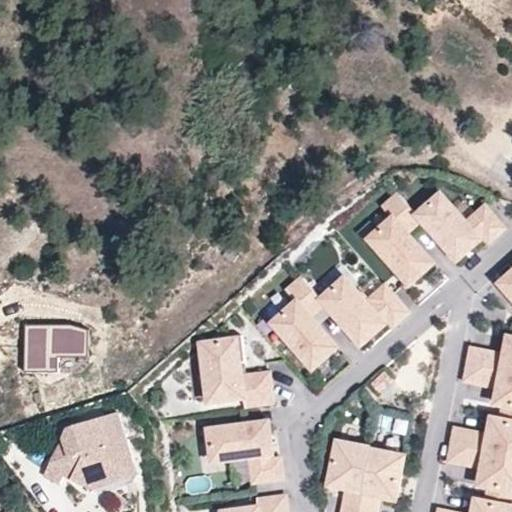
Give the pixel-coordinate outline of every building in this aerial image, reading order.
[(409,232),(424,219),(421,215),(401,194),(386,208),(396,219),(373,239),(413,284),(436,263),(409,232)] [(467,221),(444,194),(421,215),(424,219),(461,259),(484,239),(467,221)] [(506,228),(486,205),(472,217),(489,235),(493,240),(506,228)] [(489,235),(472,217),(467,221),(484,239),(489,235)] [(246,246),(236,241),(227,255),(236,260),(246,246)] [(278,322),(318,367),(341,347),(314,315),(329,302),(326,298),(307,277),(291,291),(301,302),(278,322)] [(349,278),(326,298),(329,302),(365,344),(389,323),(371,302),(349,278)] [(389,286),(375,298),(394,319),(398,323),(412,312),(389,286)] [(394,319),(375,298),(371,302),(389,323),(394,319)] [(71,325),(24,325),(24,373),(58,372),(58,357),(88,356),(87,330),(71,325)] [(244,382),(242,367),(247,367),(243,340),(237,341),(238,345),(204,349),(211,407),(246,403),(247,410),(274,407),(271,379),(244,382)] [(476,350),(473,365),(501,370),(504,355),(476,350)] [(504,355),(501,370),(507,371),(508,371),(511,357),(504,355)] [(501,370),(473,365),(470,380),(498,386),(501,370)] [(507,371),(501,370),(498,386),(504,387),(507,371)] [(511,371),(508,371),(507,371),(504,387),(500,404),(508,405),(511,406),(511,371)] [(394,380),(387,372),(372,385),(380,393),(394,380)] [(74,428),(49,475),(70,474),(65,483),(98,489),(102,481),(110,485),(120,482),(128,467),(139,464),(124,413),(74,428)] [(511,456),(511,421),(505,420),(497,419),(494,437),(491,452),(492,452),(511,456)] [(270,422),(211,430),(215,461),(252,456),(274,453),(270,422)] [(460,430),(457,445),(485,450),(488,436),(460,430)] [(488,436),(485,450),(491,452),(494,437),(488,436)] [(375,452),(376,450),(343,443),(334,487),(352,491),(368,494),(375,452)] [(485,450),(457,445),(454,461),(482,466),(485,450)] [(491,452),(485,450),(482,466),(489,468),(492,452),(491,452)] [(409,458),(375,452),(368,494),(383,498),(400,502),(409,458)] [(511,490),(511,456),(492,452),(489,468),(485,486),(511,490)] [(275,459),(274,453),(252,456),(253,463),(275,459)] [(255,481),(283,477),(281,459),(275,459),(253,463),(255,481)] [(128,467),(120,482),(143,475),(139,464),(128,467)] [(102,481),(98,489),(110,485),(102,481)] [(368,494),(352,491),(351,498),(366,501),(368,494)] [(383,498),(368,494),(366,501),(382,504),(383,498)] [(287,511),(286,496),(258,500),(259,507),(224,511),(287,511)] [(363,511),(366,501),(351,498),(347,511),(363,511)] [(511,511),(511,506),(481,500),(478,511),(511,511)] [(379,511),(382,504),(366,501),(363,511),(379,511)]
